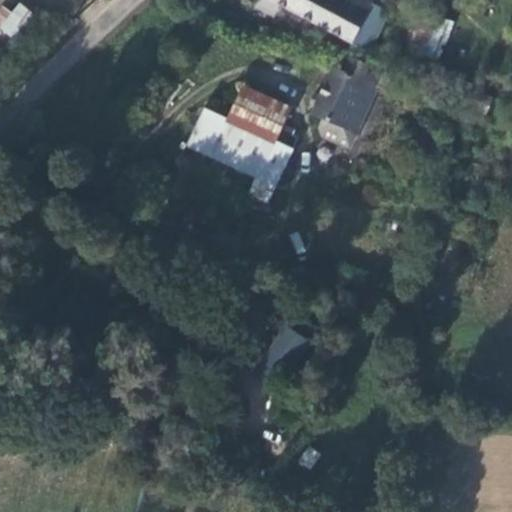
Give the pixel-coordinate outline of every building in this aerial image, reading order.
[(37,30),(54,7),(43,0),(28,0),(26,4),(17,0),(10,13),(37,30)] [(306,0),(332,15),(339,0),(306,0)] [(362,32),(379,0),(339,0),(332,15),(362,32)] [(435,46),(448,6),(430,0),(420,0),(409,38),(435,46)] [(0,72),(10,58),(12,59),(21,45),(0,32),(0,72)] [(357,137),(391,63),(358,45),(348,60),(344,58),(341,56),(327,84),(322,82),(318,91),(323,93),(320,101),(330,106),(326,115),(329,124),(357,137)] [(256,78),(239,110),(284,132),(290,120),(292,116),(300,100),(256,78)] [(212,96),(194,133),(286,176),(308,129),(303,126),(305,122),(292,116),(290,120),(284,132),(239,110),(212,96)] [(273,319),(252,350),(273,362),(294,330),(273,319)] [(310,469),(320,453),(308,446),(298,461),(310,469)]
